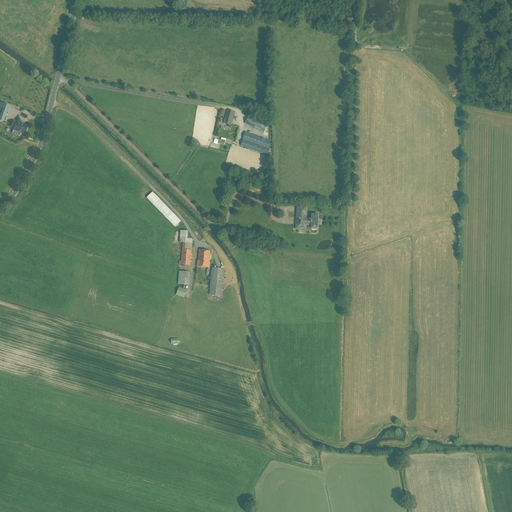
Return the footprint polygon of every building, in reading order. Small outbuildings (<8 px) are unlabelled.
[(1,102),(0,103),(0,120),(3,122),(9,105),(1,102)] [(235,120),(236,118),(234,117),(235,112),(227,110),(224,123),(231,125),(233,119),(235,120)] [(267,126),(249,117),(245,124),(263,133),(267,126)] [(13,121),(11,127),(14,128),(13,130),(24,134),(25,132),(26,132),(27,129),(26,128),(27,126),(13,121)] [(269,149),(270,141),(245,132),(241,146),(267,156),(269,149)] [(218,144),(215,143),(216,136),(211,135),(209,146),(217,148),(218,144)] [(180,222),(152,193),(147,198),(175,227),(180,222)] [(306,207),(298,207),(297,218),(300,218),(299,220),(301,220),(301,225),(312,225),(311,229),(318,229),(318,225),(317,225),(317,219),(318,219),(318,215),(312,215),(312,218),(306,218),(306,207)] [(181,265),(190,266),(193,240),(187,239),(188,231),(181,231),(180,242),(183,243),(181,265)] [(198,261),(197,261),(197,267),(210,269),(210,263),(209,263),(210,251),(199,250),(198,261)] [(222,297),(224,269),(212,268),(209,296),(222,297)] [(190,272),(179,271),(178,285),(188,286),(190,272)] [(179,287),(176,295),(184,298),(187,290),(179,287)]
